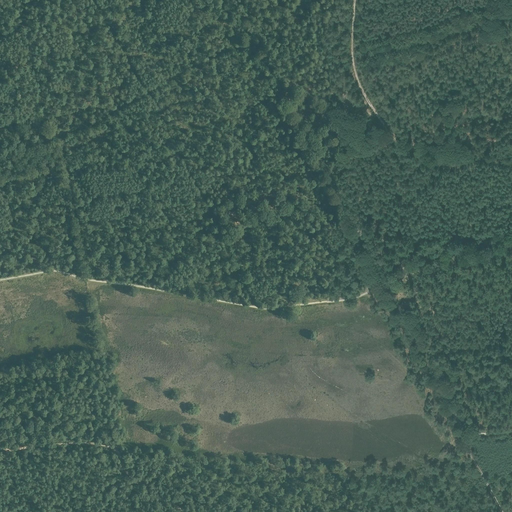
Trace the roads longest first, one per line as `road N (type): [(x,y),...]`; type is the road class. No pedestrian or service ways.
road 1 (track): [(464,435),(294,115),(300,99),(392,139),(356,76),(354,0)]
road 2 (track): [(183,511),(133,480),(116,448),(0,444)]
road 3 (track): [(381,278),(419,254),(511,231)]
road 4 (track): [(511,430),(464,435),(503,511)]
road 5 (track): [(392,139),(511,164)]
